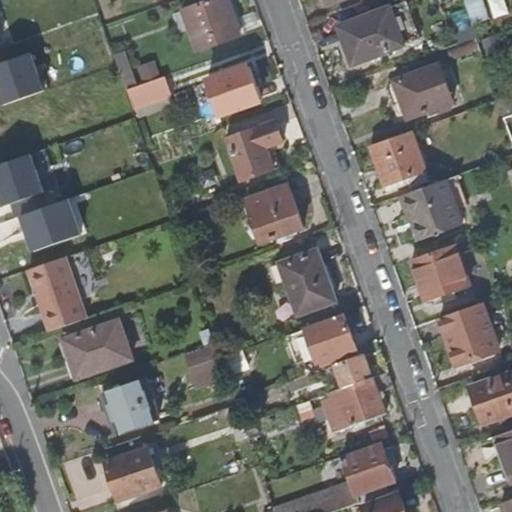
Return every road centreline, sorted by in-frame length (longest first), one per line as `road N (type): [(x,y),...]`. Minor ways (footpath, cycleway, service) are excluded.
road 1 (residential): [(460,511),(276,0)]
road 2 (residential): [(0,399),(43,511)]
